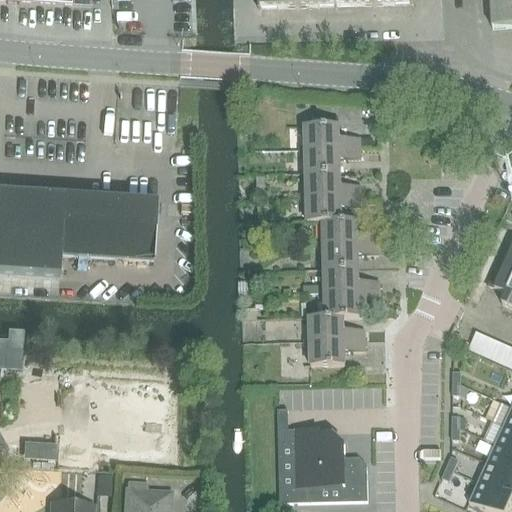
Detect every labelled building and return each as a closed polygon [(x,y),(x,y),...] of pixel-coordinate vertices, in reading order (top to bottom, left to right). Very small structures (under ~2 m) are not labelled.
[(297,0),(258,0),(259,12),(261,12),(261,11),(298,10),(297,0)] [(335,0),(297,0),(298,10),(335,9),(335,10),(336,10),(335,0)] [(374,0),(335,0),(336,10),(337,10),(337,9),(374,8),(374,0)] [(511,0),(490,0),(493,31),(511,30),(511,0)] [(27,102),(28,81),(5,80),(4,100),(27,102)] [(338,129),(305,130),(306,149),(306,155),(360,153),(359,142),(339,143),(338,129)] [(360,153),(306,155),(306,160),(307,178),(340,177),(339,164),(360,163),(360,153)] [(340,177),(307,178),(307,198),(308,203),(361,201),(361,190),(340,191),(340,177)] [(0,275),(59,279),(60,258),(154,264),(157,204),(0,194),(0,275)] [(308,203),(308,208),(308,227),(323,226),(342,225),(341,212),(361,211),(361,201),(308,203)] [(342,225),(323,226),(324,243),(324,249),(378,248),(377,237),(358,238),(357,224),(342,225)] [(378,248),(324,249),(325,255),(326,273),(359,272),(359,259),(378,258),(378,248)] [(511,249),(500,276),(493,273),(487,288),(502,295),(504,298),(500,307),(511,311),(511,249)] [(359,272),(326,273),(326,292),(326,297),(379,295),(379,284),(360,285),(359,272)] [(379,295),(326,297),(327,302),(327,320),(327,321),(344,321),(361,320),(361,307),(379,306),(379,295)] [(327,320),(311,321),(312,340),(312,344),(365,343),(365,332),(344,333),(344,321),(327,321),(327,320)] [(468,352),(511,370),(511,348),(476,333),(468,352)] [(365,343),(312,344),(312,350),(312,369),(345,368),(345,354),(365,353),(365,343)] [(295,372),(296,358),(278,358),(278,372),(295,372)] [(453,387),(461,388),(461,376),(453,376),(453,387)] [(170,384),(90,379),(85,459),(165,464),(170,384)] [(461,399),(461,388),(453,387),(453,399),(461,399)] [(511,410),(511,411),(503,429),(511,433),(511,410)] [(452,432),(460,432),(460,420),(452,420),(452,432)] [(511,455),(511,433),(503,429),(495,448),(511,455)] [(320,432),(278,433),(280,507),(368,505),(367,470),(358,461),(345,461),(345,450),(333,435),(320,435),(320,432)] [(460,444),(460,432),(452,432),(452,444),(460,444)] [(511,477),(511,455),(495,448),(487,466),(511,477)] [(451,460),(447,471),(454,474),(459,463),(451,460)] [(511,500),(511,477),(487,466),(478,485),(511,500)] [(447,471),(442,482),(449,485),(454,474),(447,471)] [(80,501),(95,502),(97,479),(82,478),(80,501)] [(482,511),(510,511),(511,509),(511,500),(478,485),(469,506),(482,511)] [(125,511),(170,511),(171,498),(147,497),(147,487),(128,486),(125,511)]
